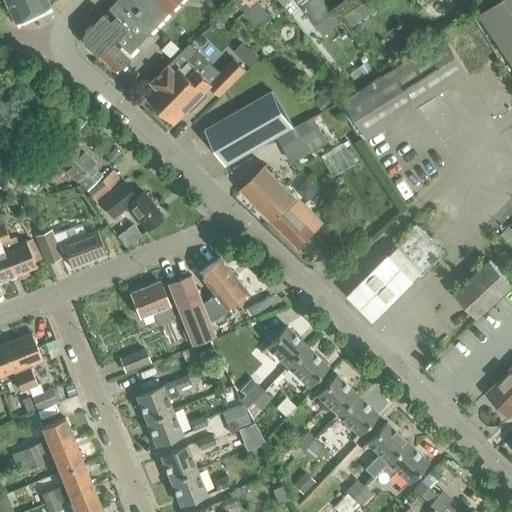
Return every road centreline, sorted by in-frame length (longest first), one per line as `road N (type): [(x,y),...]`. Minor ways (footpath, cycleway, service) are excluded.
road 1 (tertiary): [(511,482),(235,217)]
road 2 (tertiary): [(235,217),(69,63),(61,44)]
road 3 (residential): [(139,511),(50,294)]
road 4 (residential): [(50,294),(235,217)]
